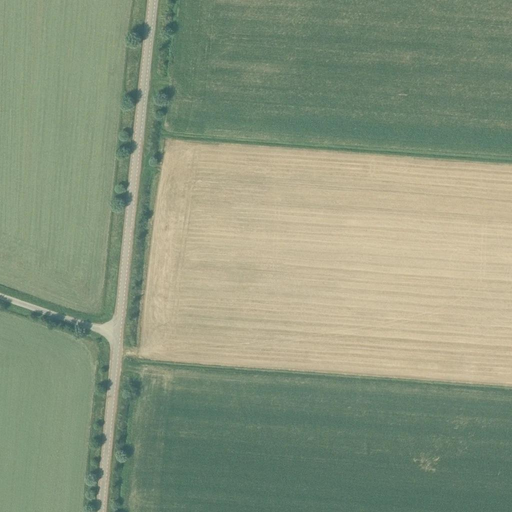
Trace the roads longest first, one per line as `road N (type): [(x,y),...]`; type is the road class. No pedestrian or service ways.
road 1 (unclassified): [(117,337),(151,0)]
road 2 (unclassified): [(99,511),(117,337)]
road 3 (unclassified): [(0,293),(117,337)]
